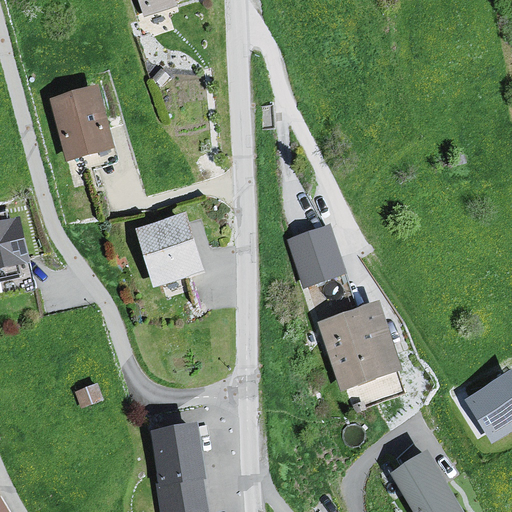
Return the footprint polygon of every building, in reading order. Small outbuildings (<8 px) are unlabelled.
[(190,0),(131,0),(138,19),(190,1),(190,0)] [(94,88),(54,98),(68,155),(109,145),(94,88)] [(180,216),(137,230),(155,285),(198,270),(180,216)] [(16,218),(0,222),(0,267),(26,261),(16,218)] [(342,271),(326,227),(289,240),(305,284),(342,271)] [(367,308),(310,327),(338,414),(396,395),(367,308)] [(511,425),(511,372),(468,401),(491,438),(511,425)] [(67,393),(73,412),(94,406),(87,386),(67,393)] [(204,511),(188,424),(140,433),(154,511),(204,511)] [(458,511),(460,511),(426,453),(393,473),(416,511),(458,511)] [(0,511),(4,511),(12,508),(2,489),(0,490),(0,511)]
